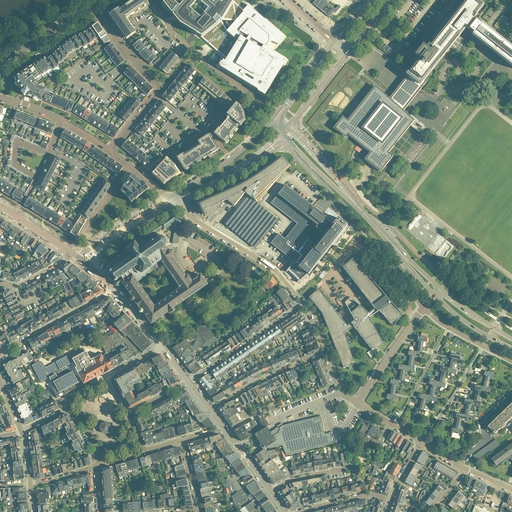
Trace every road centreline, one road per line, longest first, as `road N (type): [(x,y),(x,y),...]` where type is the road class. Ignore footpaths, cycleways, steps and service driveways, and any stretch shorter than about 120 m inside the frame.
road 1 (secondary): [(287,140),(434,295)]
road 2 (secondary): [(440,289),(292,135)]
road 3 (residential): [(92,4),(161,87),(111,150)]
road 4 (residential): [(303,305),(267,263),(196,221),(176,197)]
road 5 (residential): [(187,381),(303,305)]
road 6 (residential): [(326,350),(209,410)]
road 7 (residential): [(111,289),(0,353)]
